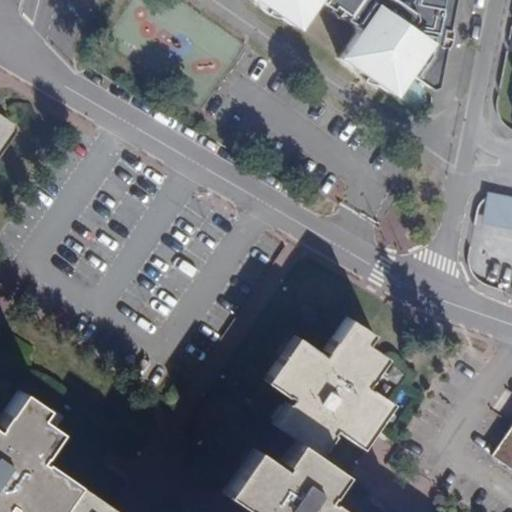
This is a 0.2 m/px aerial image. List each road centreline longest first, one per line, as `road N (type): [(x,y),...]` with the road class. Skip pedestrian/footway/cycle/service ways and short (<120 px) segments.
road 1 (residential): [(449,302),(380,274),(0,47)]
road 2 (residential): [(478,160),(507,0)]
road 3 (residential): [(449,302),(478,160)]
